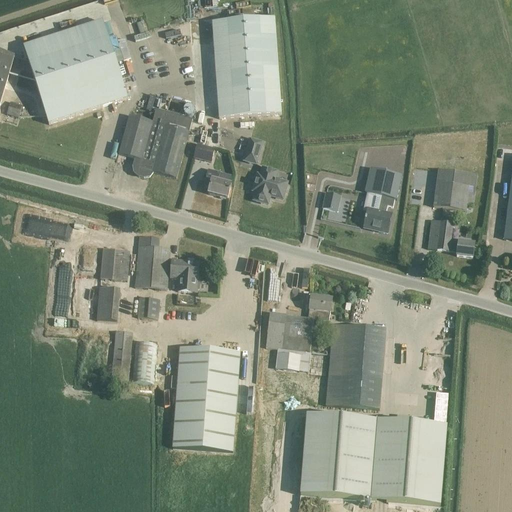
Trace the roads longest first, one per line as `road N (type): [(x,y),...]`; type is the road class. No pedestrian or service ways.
road 1 (unclassified): [(511,314),(0,171)]
road 2 (unknown): [(135,90),(103,12),(0,38)]
road 3 (unknown): [(88,195),(135,90),(197,75)]
